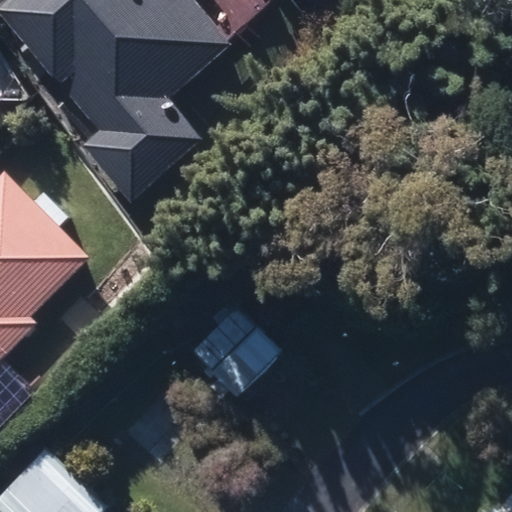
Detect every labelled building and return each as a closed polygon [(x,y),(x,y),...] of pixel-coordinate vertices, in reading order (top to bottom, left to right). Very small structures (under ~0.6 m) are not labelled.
[(81,146),(133,205),(206,138),(171,99),(234,44),(194,0),(9,0),(0,8),(0,15),(101,129),(81,146)] [(0,363),(39,324),(31,315),(90,256),(62,229),(70,220),(54,203),(46,212),(5,171),(0,176),(0,363)] [(211,388),(223,400),(233,391),(240,398),(285,352),(240,307),(194,354),(220,379),(211,388)] [(323,316),(297,340),(352,398),(377,374),(323,316)] [(119,438),(143,459),(183,414),(159,393),(119,438)] [(219,424),(237,441),(251,427),(233,410),(219,424)] [(0,498),(0,511),(106,511),(111,508),(48,447),(0,498)] [(498,511),(475,494),(461,511),(498,511)]
